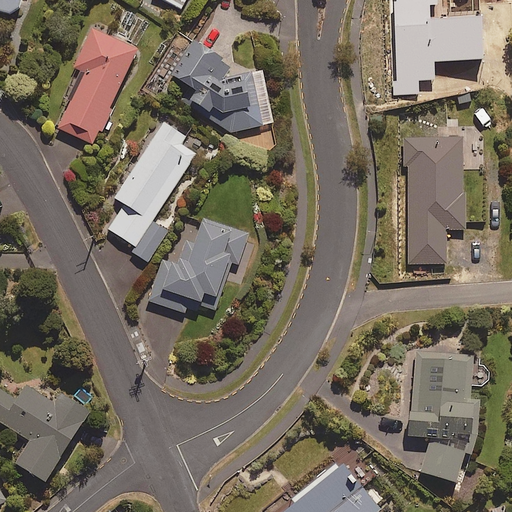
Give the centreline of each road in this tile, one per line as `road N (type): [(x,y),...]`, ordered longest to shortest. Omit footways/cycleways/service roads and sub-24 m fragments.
road 1 (unclassified): [(0,140),(26,176),(157,452)]
road 2 (residential): [(318,309),(337,228),(338,178),(320,73)]
road 3 (residential): [(157,452),(246,409),(276,381),(318,309)]
road 4 (residential): [(318,309),(511,291)]
